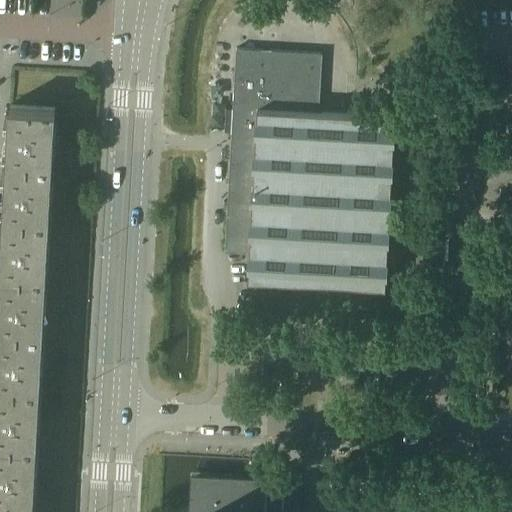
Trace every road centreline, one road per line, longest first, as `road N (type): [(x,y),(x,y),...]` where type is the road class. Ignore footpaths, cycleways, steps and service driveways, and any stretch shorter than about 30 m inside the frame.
road 1 (unclassified): [(114,411),(137,35)]
road 2 (residential): [(452,431),(114,411)]
road 3 (residential): [(452,431),(461,171)]
road 4 (residential): [(461,171),(468,39),(511,40)]
road 5 (residential): [(0,26),(137,35)]
